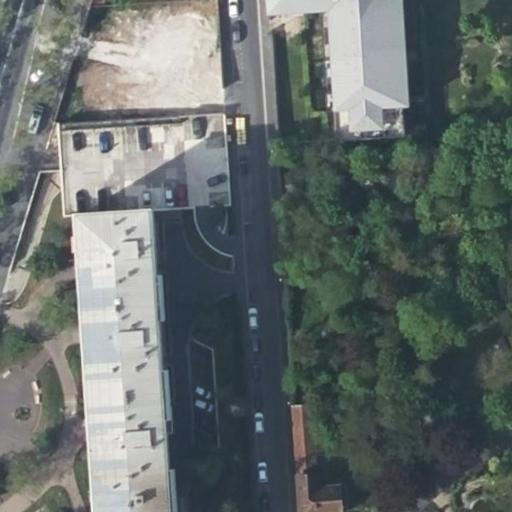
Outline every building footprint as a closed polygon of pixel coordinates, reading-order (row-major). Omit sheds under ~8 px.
[(271,0),(272,14),(287,13),(329,10),(337,139),(392,136),(390,106),(395,106),(388,0),(271,0)] [(401,0),(388,0),(395,106),(390,106),(392,136),(403,135),(401,106),(407,106),(401,0)] [(152,56),(146,78),(183,88),(187,75),(197,77),(200,65),(204,66),(211,38),(199,35),(203,20),(172,12),(168,25),(161,24),(152,56)] [(179,103),(180,116),(227,113),(225,86),(205,88),(179,103)] [(171,511),(154,210),(233,206),(227,113),(180,116),(142,117),(61,121),(64,171),(65,193),(66,215),(89,214),(92,253),(98,331),(104,409),(106,506),(106,511),(171,511)] [(317,476),(313,409),(295,411),(300,511),(341,511),(339,490),(320,490),(320,477),(317,476)]
